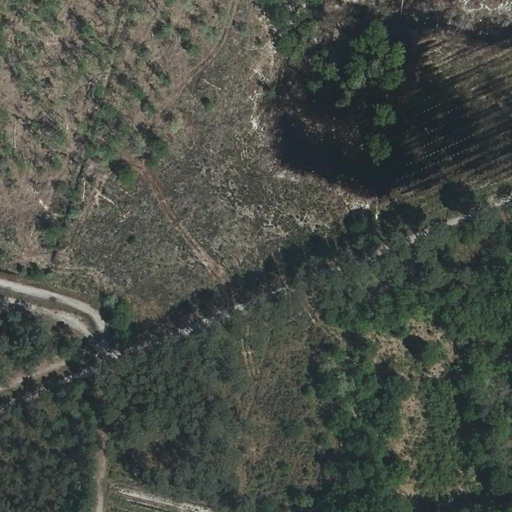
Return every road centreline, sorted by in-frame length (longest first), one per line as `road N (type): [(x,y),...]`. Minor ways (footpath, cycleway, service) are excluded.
road 1 (track): [(0,394),(511,176)]
road 2 (track): [(108,346),(99,511)]
road 3 (track): [(108,346),(98,317),(0,287)]
